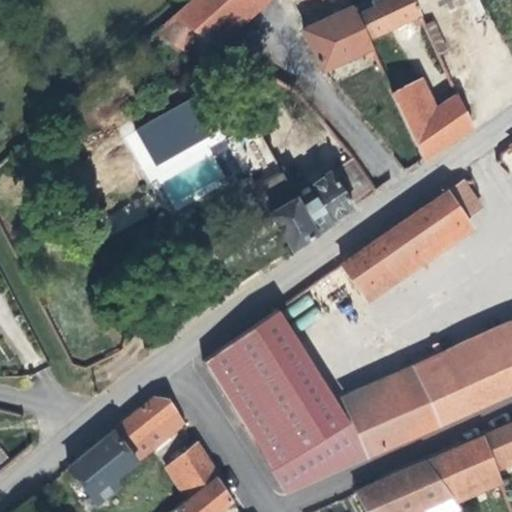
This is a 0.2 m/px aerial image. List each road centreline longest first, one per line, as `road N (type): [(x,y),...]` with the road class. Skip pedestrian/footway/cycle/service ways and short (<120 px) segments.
road 1 (residential): [(175,353),(511,120)]
road 2 (residential): [(291,511),(511,412)]
road 3 (residential): [(175,353),(268,511)]
road 4 (track): [(0,251),(62,368),(59,398)]
road 5 (residential): [(0,495),(101,411)]
